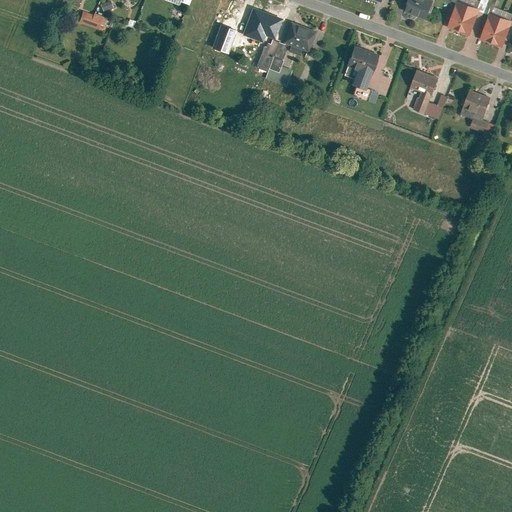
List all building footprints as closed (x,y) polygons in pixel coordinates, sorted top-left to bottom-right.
[(85,0),(83,7),(94,11),(98,0),(85,0)] [(409,0),(404,14),(426,22),(433,0),(409,0)] [(104,10),(113,8),(111,1),(102,4),(104,10)] [(457,4),(448,30),(471,39),(480,12),(457,4)] [(275,42),(282,21),(253,11),(245,31),(275,42)] [(94,15),(94,16),(83,13),(79,24),(98,31),(99,26),(104,28),(107,19),(94,15)] [(511,23),(490,15),(480,41),(503,50),(511,24),(511,23)] [(316,33),(291,24),(283,45),(309,54),(316,33)] [(235,30),(221,25),(213,47),(227,52),(235,30)] [(364,94),(379,57),(354,48),(346,70),(356,74),(350,88),(364,94)] [(439,80),(417,72),(411,90),(420,93),(431,98),(432,98),(439,80)] [(461,116),(474,121),(470,129),(485,135),(489,124),(482,122),(491,100),(471,92),(461,116)] [(438,107),(429,104),(431,98),(420,93),(413,112),(439,121),(443,109),(438,107)] [(438,107),(443,109),(447,98),(441,97),(438,107)] [(476,151),(483,153),(488,141),(481,138),(476,151)]
